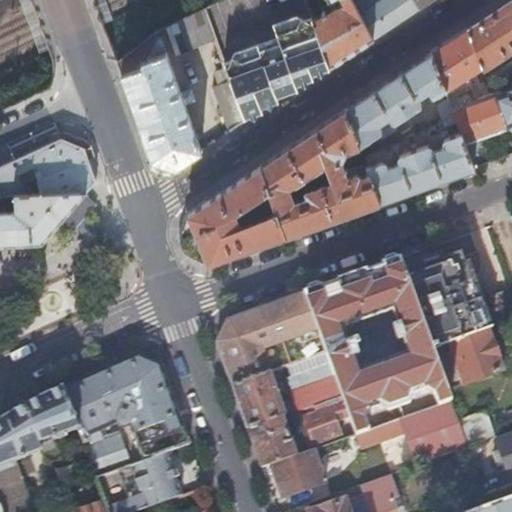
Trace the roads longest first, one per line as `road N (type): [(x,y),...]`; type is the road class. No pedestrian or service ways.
road 1 (residential): [(483,0),(140,217)]
road 2 (residential): [(172,305),(494,196)]
road 3 (residential): [(172,305),(248,511)]
road 4 (residential): [(0,375),(172,305)]
road 5 (residential): [(140,217),(104,240),(0,268)]
road 6 (residential): [(140,217),(94,94)]
